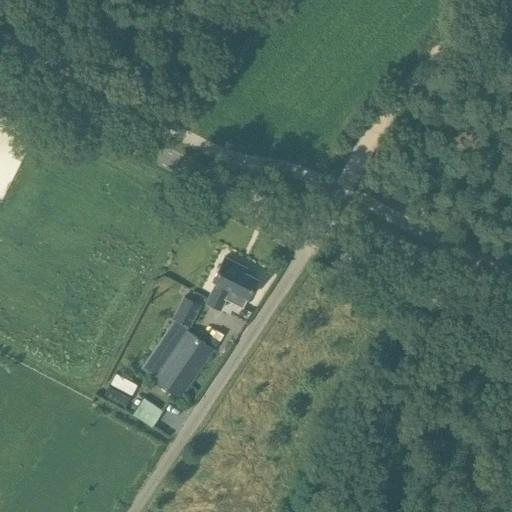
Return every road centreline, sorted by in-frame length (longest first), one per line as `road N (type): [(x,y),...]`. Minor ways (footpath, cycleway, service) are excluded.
road 1 (tertiary): [(320,236),(0,73)]
road 2 (unclassified): [(138,511),(320,236)]
road 3 (track): [(511,7),(429,65),(343,191)]
road 4 (tertiary): [(511,325),(320,236)]
